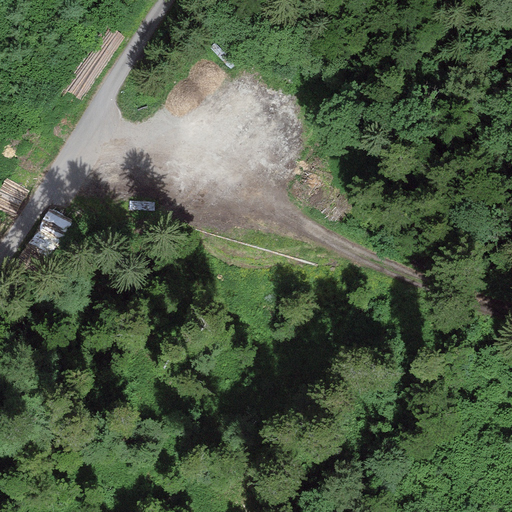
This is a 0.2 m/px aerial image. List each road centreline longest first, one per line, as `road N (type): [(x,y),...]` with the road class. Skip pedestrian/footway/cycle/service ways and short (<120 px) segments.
road 1 (track): [(71,151),(182,175),(511,309)]
road 2 (unclassified): [(166,0),(0,260)]
